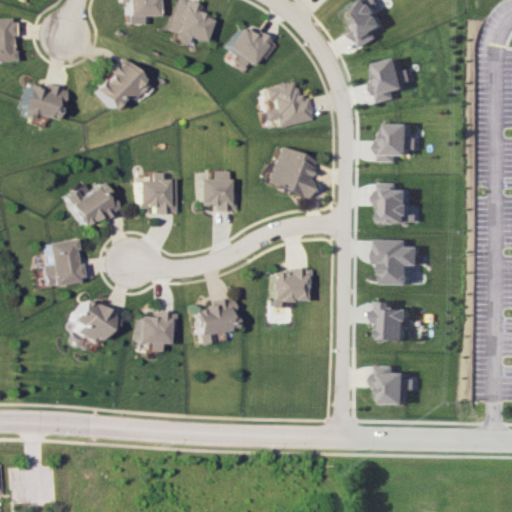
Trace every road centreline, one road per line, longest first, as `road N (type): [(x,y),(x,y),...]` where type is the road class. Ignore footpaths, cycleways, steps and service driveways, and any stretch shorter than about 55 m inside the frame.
road 1 (residential): [(0,432),(511,440)]
road 2 (residential): [(271,0),(306,26),(344,109),(344,441)]
road 3 (residential): [(126,261),(163,270),(213,263),(273,235),(346,232)]
